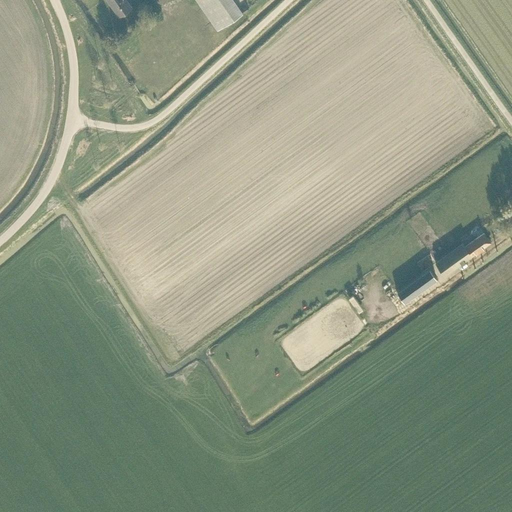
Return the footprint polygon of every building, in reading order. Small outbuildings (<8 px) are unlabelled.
[(108,0),(119,15),(131,7),(126,0),(108,0)] [(196,0),(217,30),(242,12),(234,0),(196,0)] [(482,248),(491,242),(484,233),(465,246),(463,243),(456,248),(436,263),(445,275),(454,269),(467,259),(472,256),(472,255),(482,248)] [(431,265),(398,287),(406,298),(439,276),(431,265)] [(362,311),(372,303),(359,287),(350,295),(362,311)]
